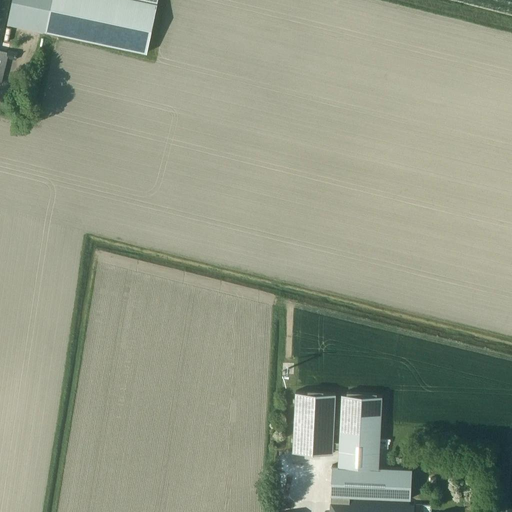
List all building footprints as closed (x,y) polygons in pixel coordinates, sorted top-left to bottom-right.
[(10,0),(9,0),(0,0),(0,38),(2,39),(10,0)] [(12,0),(8,23),(45,29),(50,0),(12,0)] [(147,50),(156,0),(50,0),(45,29),(147,50)] [(18,48),(8,47),(7,56),(17,58),(18,48)] [(333,440),(335,392),(295,390),(292,450),(332,452),(333,447),(339,447),(338,464),(379,466),(382,394),(341,393),(339,440),(333,440)] [(431,511),(431,503),(422,503),(422,500),(335,497),(335,495),(411,498),(412,469),(333,465),(331,511),(431,511)]
